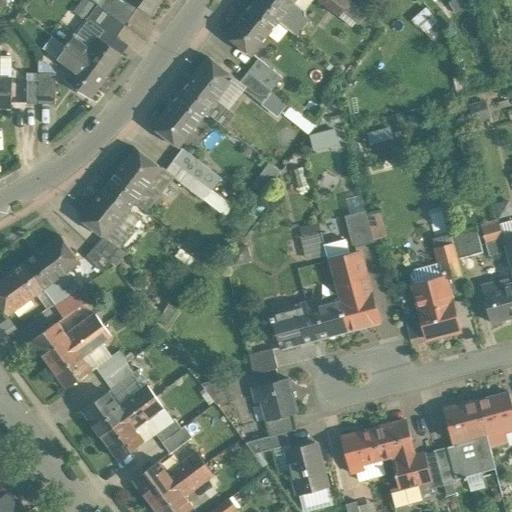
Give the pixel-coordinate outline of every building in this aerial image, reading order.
[(124,2),(120,0),(104,0),(100,6),(125,24),(135,11),(124,2)] [(125,0),(124,2),(135,11),(139,6),(151,15),(161,0),(125,0)] [(294,0),(254,0),(254,1),(278,20),(292,32),(305,16),(305,10),(293,1),(294,0)] [(351,1),(350,0),(317,0),(339,16),(343,11),(351,1)] [(254,1),(226,36),(250,55),(278,20),(254,1)] [(366,13),(351,1),(343,11),(356,21),(358,23),(366,13)] [(125,24),(100,6),(90,19),(104,30),(115,38),(125,24)] [(413,17),(424,29),(437,19),(427,6),(413,17)] [(356,21),(343,11),(339,16),(352,26),(356,21)] [(115,38),(104,30),(91,47),(82,59),(106,76),(122,54),(110,45),(115,38)] [(91,47),(73,35),(65,46),(82,59),(91,47)] [(82,59),(65,46),(56,57),(74,70),(82,59)] [(209,58),(181,92),(206,111),(233,76),(209,58)] [(282,77),(258,58),(248,71),(272,90),(282,77)] [(106,76),(82,59),(74,70),(66,81),(90,98),(106,76)] [(272,90),(248,71),(237,85),(262,104),(272,90)] [(55,73),(39,73),(39,80),(39,103),(55,103),(55,73)] [(12,78),(0,77),(0,106),(11,107),(12,78)] [(39,80),(27,80),(27,103),(39,103),(39,80)] [(206,111),(181,92),(153,127),(178,147),(206,111)] [(290,101),(283,109),(308,132),(315,124),(290,101)] [(314,148),(339,142),(335,126),(310,133),(314,148)] [(161,167),(137,148),(109,183),(133,202),(134,202),(161,167)] [(221,178),(183,148),(173,160),(212,189),(221,178)] [(212,189),(173,160),(165,171),(203,200),(212,189)] [(133,202),(109,183),(81,218),(104,235),(105,236),(107,234),(133,202)] [(366,210),(345,215),(352,244),(356,246),(374,242),(366,210)] [(498,219),(482,224),(487,243),(502,239),(503,239),(499,223),(498,219)] [(511,220),(499,223),(503,239),(502,239),(504,246),(511,243),(511,220)] [(317,221),(299,225),(307,257),(325,252),(317,221)] [(477,225),(451,232),(454,244),(457,258),(458,258),(484,251),(477,225)] [(436,248),(454,244),(451,232),(433,236),(436,248)] [(129,250),(107,234),(105,236),(104,235),(94,247),(115,265),(129,250)] [(61,235),(25,262),(26,263),(44,287),(44,288),(80,261),(61,235)] [(346,238),(325,244),(330,264),(351,258),(346,238)] [(445,277),(462,272),(458,258),(457,258),(454,244),(436,248),(443,276),(444,276),(445,277)] [(111,262),(94,247),(86,255),(103,271),(111,262)] [(351,258),(330,264),(339,299),(347,330),(379,322),(369,284),(366,285),(358,256),(351,258)] [(26,263),(0,281),(0,302),(8,313),(44,287),(26,263)] [(443,276),(413,284),(426,338),(459,329),(450,294),(466,290),(462,272),(445,277),(444,276),(443,276)] [(511,276),(499,280),(500,285),(497,286),(495,281),(481,285),(490,321),(511,315),(511,276)] [(85,284),(55,304),(63,317),(93,297),(85,284)] [(339,299),(322,304),(320,298),(306,302),(315,339),(347,330),(339,299)] [(305,301),(271,310),(272,317),(270,317),(272,322),(273,321),(281,348),(315,339),(306,302),(305,301)] [(96,313),(67,334),(75,345),(104,324),(96,313)] [(57,322),(33,340),(50,363),(75,345),(67,334),(57,322)] [(104,324),(75,345),(83,356),(102,342),(111,335),(104,324)] [(75,345),(50,363),(67,387),(95,366),(96,367),(112,355),(102,342),(83,356),(75,345)] [(272,348),(249,354),(254,374),(278,368),(272,348)] [(112,355),(96,367),(104,378),(126,362),(127,361),(119,350),(112,355)] [(126,362),(104,378),(111,388),(134,371),(126,362)] [(109,393),(84,411),(102,434),(126,416),(156,395),(148,384),(147,385),(139,374),(110,395),(109,393)] [(223,377),(202,383),(218,404),(230,401),(223,377)] [(289,378),(252,388),(256,402),(262,400),(267,418),(267,419),(293,412),(298,410),(289,378)] [(511,402),(509,391),(477,400),(485,430),(486,430),(490,446),(511,440),(511,402)] [(156,395),(126,416),(134,427),(164,406),(156,395)] [(477,400),(446,408),(455,444),(448,446),(457,478),(496,468),(490,446),(486,430),(485,430),(477,400)] [(201,415),(208,428),(225,418),(218,406),(201,415)] [(293,412),(267,419),(267,418),(266,419),(270,435),(286,431),(298,428),(293,412)] [(126,416),(102,434),(119,458),(144,440),(134,427),(126,416)] [(175,418),(155,432),(162,441),(182,427),(175,418)] [(405,419),(373,428),(381,459),(393,456),(401,487),(391,490),(395,506),(422,498),(421,495),(433,491),(432,487),(423,453),(414,455),(405,419)] [(182,427),(162,441),(170,452),(192,436),(185,425),(182,427)] [(373,428),(341,436),(351,473),(365,469),(363,463),(381,459),(373,428)] [(270,435),(246,442),(254,453),(290,444),(286,431),(270,435)] [(317,442),(286,450),(297,493),(328,485),(317,442)] [(448,446),(435,450),(444,484),(458,481),(457,478),(448,446)] [(435,450),(423,453),(432,487),(444,484),(435,450)] [(196,451),(168,473),(176,484),(205,463),(196,451)] [(159,460),(134,478),(151,502),(176,484),(168,473),(159,460)] [(205,463),(176,484),(184,495),(213,474),(205,463)] [(176,484),(151,502),(158,511),(186,511),(193,507),(184,495),(176,484)] [(0,499),(0,511),(27,511),(28,511),(19,501),(15,504),(8,494),(1,499),(0,499)] [(226,500),(209,511),(232,511),(233,511),(234,511),(226,500)] [(360,511),(357,500),(346,503),(347,511),(360,511)]
